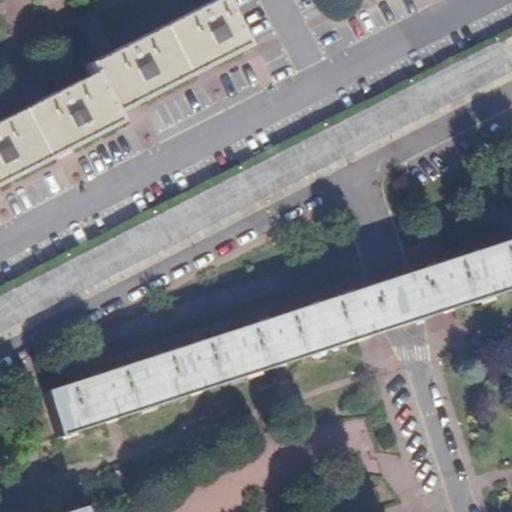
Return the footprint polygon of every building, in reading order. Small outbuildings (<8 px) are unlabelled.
[(107,113),(238,47),(213,0),(207,0),(82,64),(87,72),(0,117),(0,180),(113,123),(107,113)] [(509,70),(511,67),(511,41),(498,49),(509,70)] [(0,330),(508,71),(494,42),(0,294),(0,330)] [(396,326),(511,288),(511,237),(381,280),(38,391),(53,437),(396,326)] [(325,467),(368,463),(364,420),(321,424),(325,467)]
